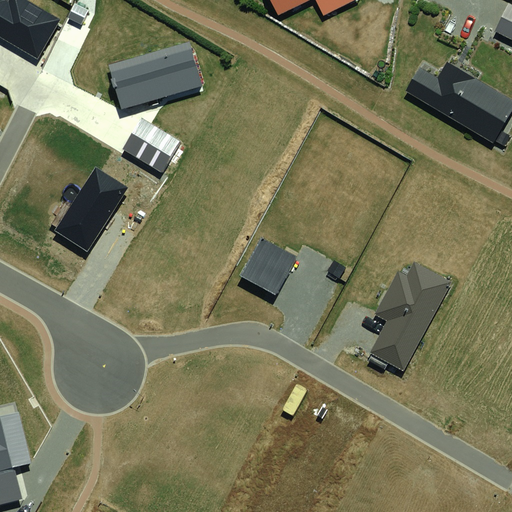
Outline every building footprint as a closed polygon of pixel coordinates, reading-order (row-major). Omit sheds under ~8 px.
[(0,0),(0,36),(38,59),(61,19),(28,0),(0,0)] [(276,0),(284,15),(318,0),(321,0),(328,14),(360,0),(276,0)] [(511,4),(509,3),(495,32),(511,39),(511,4)] [(190,42),(109,65),(122,109),(203,86),(190,42)] [(421,67),(407,90),(493,142),(511,110),(511,99),(447,60),(437,76),(421,67)] [(161,173),(180,141),(142,118),(123,149),(161,173)] [(128,187),(95,166),(55,231),(88,251),(128,187)] [(262,238),(241,278),(276,297),(298,256),(262,238)] [(371,355),(403,374),(454,284),(414,261),(406,274),(399,270),(372,318),(388,327),(371,355)] [(0,504),(23,499),(15,468),(31,464),(19,412),(0,417),(0,504)]
